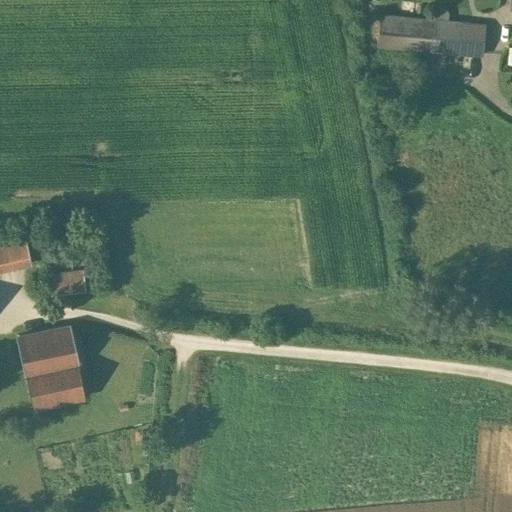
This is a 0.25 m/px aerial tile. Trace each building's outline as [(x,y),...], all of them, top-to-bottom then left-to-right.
[(485,24),(379,13),(376,42),(482,52),(485,24)] [(23,233),(0,237),(0,270),(30,265),(23,233)] [(82,271),(47,274),(49,293),(84,290),(82,271)] [(68,324),(17,334),(25,372),(76,362),(68,324)] [(83,396),(76,362),(25,372),(32,407),(83,396)]
